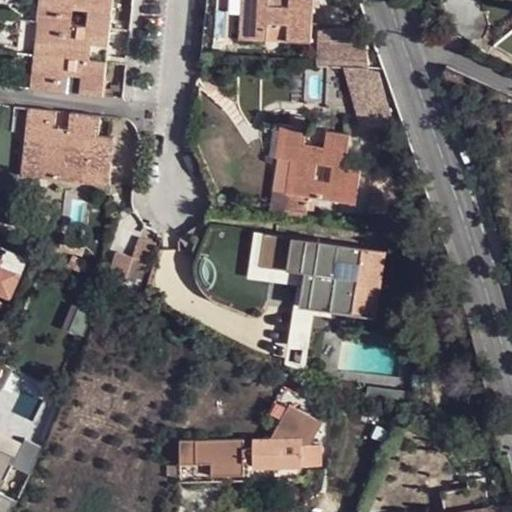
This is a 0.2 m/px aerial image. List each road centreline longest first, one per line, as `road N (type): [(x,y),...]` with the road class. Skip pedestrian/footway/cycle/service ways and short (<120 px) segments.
road 1 (tertiary): [(511,381),(404,50)]
road 2 (residential): [(177,203),(174,125),(185,0)]
road 3 (residential): [(0,93),(128,107)]
